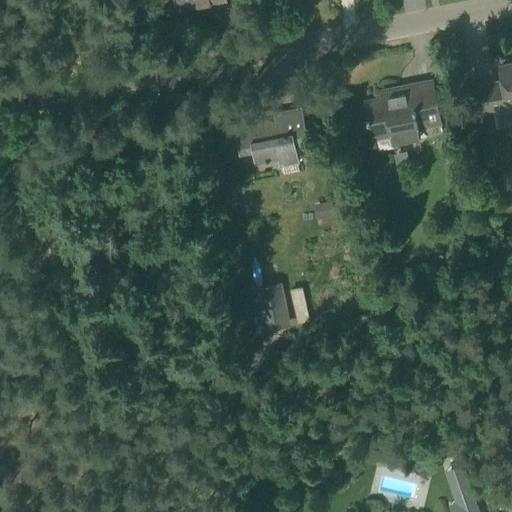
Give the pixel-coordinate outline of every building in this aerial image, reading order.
[(227,5),(225,0),(176,0),(178,9),(209,4),(210,9),(227,5)] [(511,105),(511,63),(499,66),(503,81),(472,87),(477,112),(511,105)] [(418,127),(441,122),(432,80),(382,90),(383,97),(365,101),(372,138),(391,134),(392,142),(420,137),(418,127)] [(296,144),(309,142),(301,107),(273,113),(274,120),(234,129),(239,153),(253,150),(255,161),(278,157),(280,164),(299,160),(296,144)] [(290,324),(282,281),(254,287),(262,330),(290,324)] [(478,511),(471,463),(444,467),(450,511),(478,511)]
